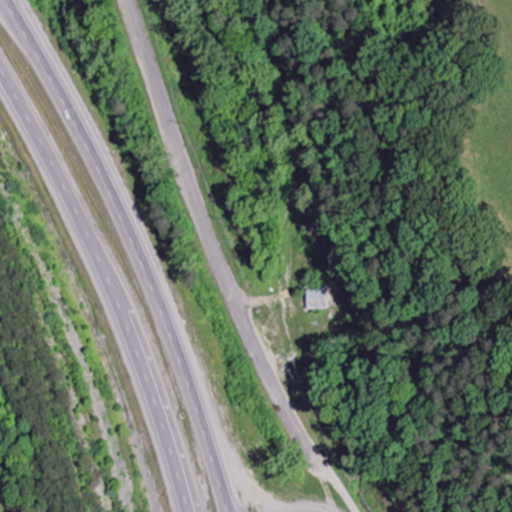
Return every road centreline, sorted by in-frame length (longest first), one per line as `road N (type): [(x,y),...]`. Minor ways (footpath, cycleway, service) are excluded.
road 1 (residential): [(356,511),(305,446),(246,327),(126,0)]
road 2 (trunk): [(227,511),(198,408),(121,208),(11,0)]
road 3 (trunk): [(0,75),(106,297),(178,511)]
